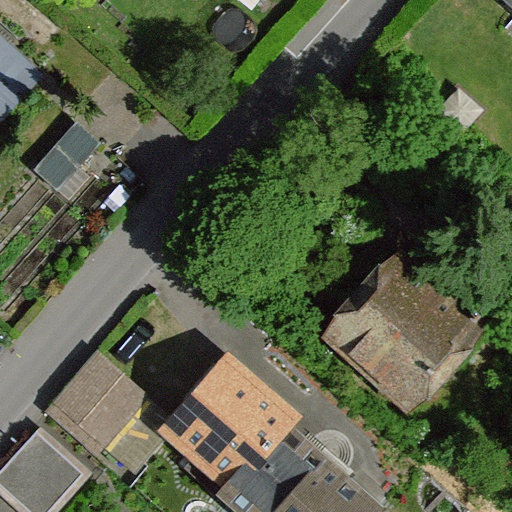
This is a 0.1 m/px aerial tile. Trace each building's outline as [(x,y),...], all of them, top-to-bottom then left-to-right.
[(0,118),(34,82),(6,55),(12,48),(0,36),(0,118)] [(266,271),(228,233),(207,253),(245,291),(266,271)] [(393,256),(329,326),(408,401),(484,317),(439,276),(428,288),(393,256)] [(149,398),(102,356),(60,403),(108,445),(149,398)] [(236,484),(289,428),(294,420),(266,394),(257,402),(223,371),(170,427),(236,484)] [(376,511),(379,509),(289,428),(236,484),(228,492),(249,511),(376,511)] [(50,511),(86,475),(41,432),(0,475),(0,483),(31,511),(50,511)] [(26,511),(0,489),(0,511),(26,511)]
